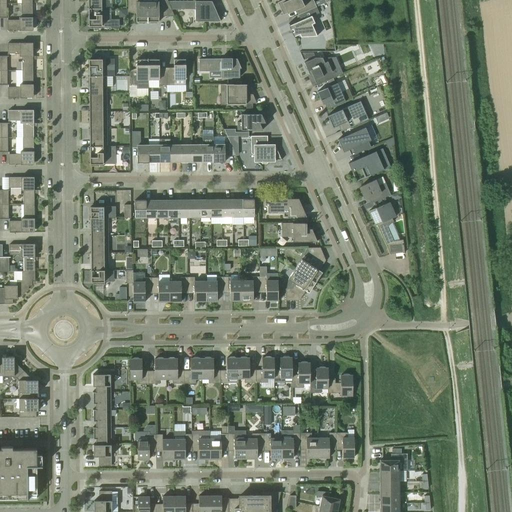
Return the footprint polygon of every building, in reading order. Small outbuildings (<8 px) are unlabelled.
[(88,0),(88,9),(106,8),(105,0),(88,0)] [(136,22),(148,22),(147,2),(142,2),(141,0),(127,0),(128,11),(136,11),(136,22)] [(147,2),(148,22),(159,22),(159,16),(174,16),(171,9),(168,1),(167,0),(157,0),(158,2),(147,2)] [(282,0),(278,2),(283,15),(299,8),(301,14),(316,7),(313,0),(282,0)] [(185,1),(168,1),(171,9),(185,9),(185,1)] [(211,1),(195,1),(195,21),(220,21),(215,8),(211,8),(211,1)] [(7,20),(7,31),(33,30),(32,3),(21,3),(22,17),(19,17),(19,20),(7,20)] [(106,8),(88,9),(89,26),(90,26),(90,28),(102,28),(119,28),(119,19),(111,19),(111,8),(106,8)] [(293,36),(295,39),(295,38),(294,37),(300,34),(301,37),(317,36),(312,24),(315,23),(311,16),(289,26),(289,24),(289,27),(290,30),(293,29),(294,32),(291,33),(293,36)] [(22,70),(33,70),(33,43),(8,43),(8,54),(19,54),(19,56),(22,56),(22,70)] [(89,59),(89,77),(107,76),(106,59),(102,59),(102,56),(91,56),(91,59),(89,59)] [(331,58),(336,69),(332,71),(328,62),(329,61),(324,63),(322,58),(315,58),(304,63),(309,75),(312,74),(317,84),(314,85),(315,86),(339,76),(343,74),(336,57),(331,58)] [(199,71),(209,71),(209,68),(221,68),(221,78),(239,78),(239,68),(241,68),(237,59),(232,59),(232,58),(221,58),(221,59),(199,59),(199,71)] [(148,60),(148,80),(159,79),(159,85),(167,85),(167,73),(159,73),(159,59),(148,60)] [(167,73),(167,85),(186,85),(186,74),(188,74),(189,73),(190,71),(189,70),(187,68),(186,68),(185,59),(174,59),(174,72),(167,73)] [(148,80),(148,60),(136,60),(136,73),(129,73),(129,85),(137,85),(137,89),(148,89),(148,80)] [(33,70),(22,70),(22,84),(20,84),(20,87),(8,87),(8,98),(33,98),(33,84),(33,70)] [(89,77),(89,94),(107,94),(107,76),(89,77)] [(325,104),(327,109),(353,98),(349,89),(341,92),(337,83),(317,92),(323,105),(325,104)] [(247,84),(220,84),(220,85),(221,95),(226,95),(227,104),(246,104),(257,103),(250,88),(246,85),(247,85),(247,84)] [(89,112),(107,111),(107,94),(89,94),(89,112)] [(328,116),(331,124),(333,128),(338,126),(341,132),(363,122),(355,104),(328,116)] [(33,110),(8,110),(8,121),(20,121),(20,123),(22,123),(23,137),(34,137),(33,110)] [(90,129),(107,129),(107,111),(89,112),(90,129)] [(238,130),(262,129),(262,114),(242,114),(241,122),(238,123),(238,130)] [(378,123),(385,120),(382,114),(375,117),(378,123)] [(373,146),(365,127),(338,140),(343,152),(349,150),(351,155),(373,146)] [(90,147),(107,146),(107,129),(90,129),(90,147)] [(149,163),(149,145),(140,146),(140,131),(132,131),(132,147),(137,147),(137,163),(149,163)] [(251,136),(251,153),(253,155),(254,155),(254,162),(260,161),(262,164),(267,164),(269,161),(274,161),(274,160),(281,160),(276,148),(274,148),(274,145),(266,145),(264,144),(264,136),(251,136)] [(9,154),(9,165),(21,165),(34,165),(34,137),(23,137),(23,151),(20,151),(20,154),(9,154)] [(388,148),(394,145),(393,137),(385,141),(388,148)] [(159,139),(159,145),(159,162),(170,162),(170,145),(170,139),(159,139)] [(225,145),(213,145),(213,162),(225,162),(225,156),(236,156),(230,143),(225,143),(225,145)] [(159,145),(149,145),(149,163),(149,162),(159,162),(159,145)] [(170,162),(181,162),(181,145),(170,145),(170,162)] [(181,162),(192,162),(192,145),(181,145),(181,162)] [(192,162),(203,162),(203,145),(192,145),(192,162)] [(213,145),(203,145),(203,162),(213,161),(213,162),(213,145)] [(107,146),(90,147),(90,164),(91,164),(91,166),(104,166),(103,164),(107,164),(107,146)] [(361,168),(365,178),(390,166),(382,148),(348,163),(352,172),(361,168)] [(21,177),(9,177),(9,188),(21,188),(21,190),(23,190),(23,204),(34,204),(34,177),(21,177)] [(359,188),(364,199),(366,198),(366,199),(371,197),(373,203),(390,195),(385,182),(378,186),(375,180),(361,186),(361,187),(359,188)] [(124,197),(124,202),(130,202),(130,189),(116,190),(117,198),(124,197)] [(392,198),(395,200),(401,197),(399,192),(390,195),(392,198)] [(243,200),(232,200),(232,217),(243,217),(243,199),(243,200)] [(243,199),(243,217),(254,216),(254,199),(243,199)] [(301,205),(298,199),(268,199),(268,203),(267,203),(267,206),(268,206),(268,210),(284,210),(284,217),(306,217),(306,216),(303,216),(303,211),(304,211),(303,209),(300,210),(300,205),(301,205)] [(146,218),(146,200),(135,200),(135,218),(146,218)] [(146,200),(146,218),(157,217),(157,201),(146,201),(146,200)] [(157,201),(157,217),(167,217),(167,200),(157,201)] [(167,200),(167,217),(178,217),(178,200),(167,200)] [(178,200),(178,217),(189,217),(189,200),(178,200)] [(200,200),(189,200),(189,217),(200,217),(200,200)] [(210,200),(200,200),(200,217),(211,217),(210,200)] [(221,200),(210,200),(211,217),(221,217),(221,200)] [(232,200),(221,200),(221,217),(232,217),(232,200)] [(389,202),(378,207),(369,211),(373,219),(374,219),(390,254),(404,253),(403,240),(394,241),(385,221),(396,217),(389,202)] [(9,221),(9,232),(35,231),(34,204),(23,204),(23,218),(21,218),(21,221),(9,221)] [(90,207),(90,219),(90,222),(108,222),(108,207),(104,207),(104,204),(92,204),(93,207),(90,207)] [(90,222),(91,236),(91,237),(108,237),(108,222),(90,222)] [(293,242),(317,241),(312,229),(298,229),(298,224),(306,224),(306,223),(282,223),(282,237),(293,237),(293,242)] [(108,252),(108,237),(91,237),(91,253),(95,253),(95,252),(108,252)] [(35,244),(9,244),(10,255),(21,255),(21,257),(24,257),(24,271),(22,271),(35,271),(35,257),(35,244)] [(137,263),(148,264),(148,248),(138,247),(137,263)] [(277,254),(277,247),(261,247),(261,255),(277,254)] [(295,269),(314,282),(317,277),(319,278),(322,272),(319,270),(326,260),(320,248),(307,248),(311,259),(308,263),(301,259),(295,269)] [(95,253),(91,253),(91,270),(96,270),(96,267),(109,267),(108,252),(95,252),(95,253)] [(259,267),(259,276),(259,289),(266,289),(266,301),(278,300),(278,274),(267,274),(266,266),(259,267)] [(91,270),(91,271),(91,282),(93,282),(93,285),(105,285),(105,282),(109,282),(109,267),(96,267),(96,270),(91,270)] [(311,286),(314,282),(295,269),(288,279),(295,284),(292,288),(286,288),(287,300),(300,300),(306,291),(309,293),(313,287),(311,286)] [(35,271),(22,271),(22,280),(17,280),(17,285),(4,286),(4,288),(0,288),(0,303),(13,304),(13,299),(17,299),(17,297),(21,297),(28,289),(28,286),(32,286),(32,281),(35,281),(35,271)] [(231,277),(223,277),(224,289),(230,289),(230,301),(242,301),(241,281),(241,275),(231,275),(231,277)] [(242,301),(253,301),(253,297),(253,289),(259,289),(259,276),(252,276),(252,281),(241,281),(242,301)] [(145,290),(152,290),(151,277),(144,278),(144,282),(133,282),(133,283),(133,302),(145,302),(145,290)] [(159,277),(151,277),(152,290),(158,290),(158,302),(170,302),(170,281),(159,282),(159,277)] [(181,290),(187,290),(187,277),(180,277),(180,281),(170,281),(170,302),(181,301),(181,290)] [(194,277),(187,277),(187,290),(194,290),(194,301),(206,301),(206,281),(195,281),(194,277)] [(206,301),(217,301),(217,297),(217,289),(224,289),(223,277),(216,277),(216,281),(206,281),(206,301)] [(262,370),(256,370),(256,383),(267,383),(267,378),(274,378),(274,370),(274,358),(271,358),(271,356),(265,357),(265,358),(262,358),(262,370)] [(280,370),(274,370),(274,378),(274,383),(285,383),(285,378),(292,378),(292,375),(292,358),(289,358),(289,356),(283,356),(283,358),(280,358),(280,370)] [(0,376),(14,376),(16,378),(23,371),(14,362),(14,357),(2,357),(2,359),(0,359),(0,376)] [(172,384),(184,384),(184,371),(177,371),(177,359),(175,359),(175,357),(169,357),(169,359),(166,359),(166,379),(172,379),(172,384)] [(196,379),(202,379),(202,358),(199,359),(199,357),(193,357),(193,359),(190,359),(191,371),(184,371),(184,384),(196,383),(196,379)] [(202,358),(202,379),(208,379),(208,383),(220,383),(220,370),(214,370),(213,358),(211,358),(211,357),(205,357),(205,358),(202,358)] [(232,378),(238,378),(238,358),(235,358),(235,357),(229,357),(229,358),(226,358),(227,370),(220,370),(220,383),(232,383),(232,378)] [(244,383),(256,383),(256,370),(249,370),(249,358),(247,358),(247,357),(241,357),(241,358),(238,358),(238,378),(244,378),(244,383)] [(130,359),(130,379),(137,379),(137,384),(148,384),(148,371),(142,371),(142,359),(139,359),(139,358),(133,358),(133,359),(130,359)] [(154,359),(155,371),(148,371),(148,384),(160,384),(160,379),(166,379),(166,359),(163,359),(163,358),(157,358),(157,359),(154,359)] [(298,375),(292,375),(292,378),(292,388),(303,388),(303,383),(310,383),(310,380),(310,363),(307,363),(307,362),(301,362),(301,363),(298,363),(298,375)] [(316,380),(310,380),(310,383),(310,393),(321,393),(321,388),(328,388),(328,380),(328,368),(325,368),(325,367),(319,367),(319,368),(316,368),(316,380)] [(19,380),(19,398),(36,398),(36,392),(38,392),(38,380),(33,380),(23,371),(16,378),(19,380)] [(93,386),(96,386),(96,392),(98,392),(98,389),(111,389),(110,371),(98,371),(98,374),(93,374),(93,386)] [(328,388),(328,393),(340,393),(341,396),(352,396),(352,389),(354,389),(354,382),(352,382),(352,375),(349,375),(349,374),(343,374),(343,375),(340,375),(340,383),(335,383),(335,378),(334,378),(334,380),(328,380),(328,388)] [(98,407),(111,407),(111,389),(98,389),(98,392),(96,392),(92,392),(92,393),(93,393),(93,404),(96,404),(96,409),(98,409),(98,407)] [(36,398),(19,398),(19,417),(36,417),(36,410),(38,410),(38,398),(36,398)] [(283,405),(283,414),(295,414),(295,405),(283,405)] [(98,424),(111,424),(111,407),(98,407),(98,409),(96,409),(93,409),(93,410),(93,421),(96,421),(96,427),(98,427),(98,424)] [(98,442),(111,442),(111,424),(98,424),(98,427),(96,427),(93,427),(93,428),(93,439),(96,439),(96,445),(99,445),(98,442)] [(185,429),(179,428),(179,424),(176,424),(175,434),(184,435),(185,429)] [(135,440),(137,440),(138,459),(137,459),(150,459),(149,459),(149,448),(155,448),(155,452),(156,452),(156,434),(155,425),(147,425),(144,429),(144,432),(135,432),(135,440)] [(300,450),(300,433),(299,425),(293,425),(293,430),(282,430),(282,438),(282,458),(293,458),(293,446),(299,446),(299,450),(300,450)] [(227,426),(228,434),(228,451),(228,447),(234,447),(234,458),(246,458),(246,439),(245,430),(235,431),(235,426),(227,426)] [(318,458),(318,438),(311,438),(311,432),(300,433),(300,450),(300,446),(306,446),(306,458),(318,458)] [(252,438),(246,439),(246,458),(258,458),(257,447),(263,447),(263,450),(264,450),(264,433),(252,433),(252,438)] [(270,433),(264,433),(264,450),(264,447),(270,447),(270,458),(282,458),(282,438),(270,438),(270,433)] [(329,438),(318,438),(318,458),(330,458),(329,446),(335,446),(335,449),(336,449),(336,433),(329,433),(329,438)] [(347,433),(336,433),(336,449),(336,446),(342,446),(342,457),(354,457),(354,448),(356,448),(356,439),(354,439),(354,438),(347,438),(347,433)] [(162,434),(156,434),(156,452),(156,448),(162,448),(162,459),(174,459),(174,439),(162,439),(162,434)] [(185,439),(174,439),(174,459),(186,459),(186,458),(185,458),(185,448),(191,448),(191,451),(192,451),(192,434),(185,434),(185,439)] [(210,459),(210,439),(203,439),(203,434),(192,434),(192,451),(192,448),(198,448),(198,459),(210,459)] [(221,439),(210,439),(210,459),(222,459),(221,447),(227,447),(227,451),(228,451),(228,434),(221,434),(221,439)] [(111,442),(98,442),(99,445),(96,445),(93,445),(94,445),(94,456),(98,456),(99,466),(111,466),(111,442)] [(28,499),(28,498),(28,493),(37,493),(37,466),(42,466),(42,465),(37,465),(37,449),(13,449),(13,444),(1,444),(1,449),(0,448),(0,498),(17,499),(17,493),(27,493),(27,499),(28,499)] [(380,471),(400,471),(408,470),(408,460),(408,453),(402,454),(392,454),(391,454),(392,460),(380,460),(380,471)] [(380,482),(400,482),(400,471),(380,471),(380,482)] [(380,492),(400,492),(400,482),(380,482),(380,492)] [(111,511),(112,491),(99,491),(99,500),(94,500),(94,511),(93,511),(111,511)] [(331,492),(317,491),(316,496),(322,497),(320,507),(340,511),(342,502),(340,502),(340,499),(329,496),(330,493),(331,493),(331,492)] [(228,498),(228,511),(275,511),(281,492),(280,492),(280,493),(263,493),(263,496),(240,496),(240,502),(235,502),(235,499),(229,500),(229,498),(228,498)] [(380,503),(400,503),(400,492),(380,492),(380,503)] [(290,495),(287,508),(296,508),(296,495),(290,495)] [(118,510),(132,511),(133,497),(119,496),(118,510)] [(174,511),(174,496),(162,496),(162,508),(157,508),(157,504),(156,504),(156,511),(174,511)] [(192,511),(192,504),(192,507),(186,507),(185,497),(186,497),(186,496),(174,496),(174,511),(192,511)] [(210,511),(210,496),(198,496),(198,497),(199,497),(199,507),(193,507),(193,504),(192,504),(192,511),(210,511)] [(222,496),(210,496),(210,511),(228,511),(228,503),(228,507),(222,507),(221,496),(222,496)] [(156,511),(156,504),(155,504),(155,508),(150,508),(149,497),(150,497),(137,497),(138,497),(138,506),(135,506),(135,511),(156,511)] [(380,511),(399,511),(400,503),(380,503),(380,511)]
